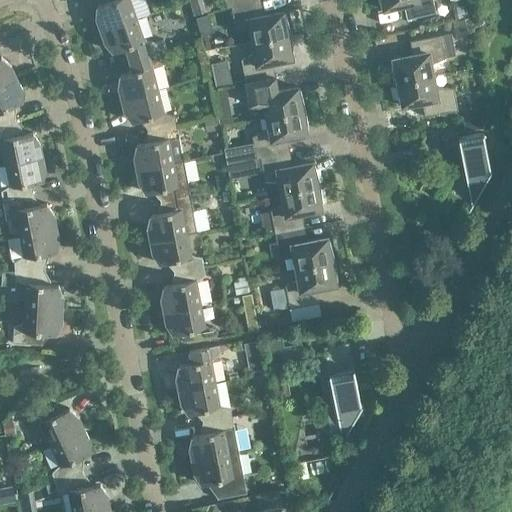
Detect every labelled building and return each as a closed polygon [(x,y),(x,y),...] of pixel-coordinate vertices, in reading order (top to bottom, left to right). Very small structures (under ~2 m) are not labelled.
[(108,0),(109,2),(97,6),(96,19),(100,31),(136,18),(129,0),(108,0)] [(223,0),(227,9),(231,8),(231,7),(255,1),(254,0),(223,0)] [(408,5),(411,19),(435,13),(432,0),(378,0),(380,8),(383,7),(384,10),(408,5)] [(258,17),(255,1),(231,7),(231,8),(235,31),(236,30),(249,31),(252,42),(287,36),(286,33),(290,32),(286,15),(283,16),(283,12),(258,17)] [(205,12),(202,2),(191,5),(194,15),(205,12)] [(467,18),(465,6),(452,8),(454,21),(467,18)] [(143,40),(136,18),(100,31),(104,43),(113,52),(125,48),(128,60),(157,51),(155,42),(143,40)] [(459,32),(473,29),(471,18),(457,21),(459,32)] [(443,35),(414,41),(417,55),(412,56),(393,59),(393,63),(391,63),(393,80),(397,80),(397,83),(433,76),(431,65),(447,57),(455,56),(451,33),(443,35)] [(288,39),(287,36),(252,42),(254,54),(242,59),(241,60),(245,83),(270,78),(267,64),(292,59),(291,56),(294,55),(291,38),(288,39)] [(160,60),(157,51),(128,60),(132,71),(120,75),(118,87),(121,100),(157,90),(152,68),(160,60)] [(0,84),(16,77),(10,65),(1,57),(0,57),(0,84)] [(24,85),(38,83),(35,67),(22,69),(24,85)] [(435,87),(433,76),(397,83),(398,86),(395,87),(399,104),(401,103),(402,107),(426,102),(429,116),(458,110),(453,88),(435,87)] [(21,89),(16,77),(0,84),(0,126),(15,121),(10,107),(22,101),(21,89)] [(273,92),(270,78),(245,83),(250,106),(251,106),(264,106),(266,118),(302,111),(301,108),(304,107),(300,90),(298,91),(297,88),(273,92)] [(163,112),(157,90),(121,100),(124,112),(132,122),(144,119),(146,131),(176,125),(174,116),(163,112)] [(302,114),(302,111),(266,118),(268,129),(251,137),(256,159),(260,158),(284,153),(282,139),(306,135),(306,131),(308,131),(306,114),(302,114)] [(215,117),(207,118),(209,129),(217,128),(215,117)] [(465,131),(482,128),(480,119),(463,122),(465,131)] [(20,135),(15,121),(0,126),(0,140),(1,141),(5,163),(42,156),(40,144),(32,133),(20,135)] [(178,134),(176,125),(146,131),(149,142),(136,145),(134,157),(136,170),(173,163),(183,161),(178,134)] [(469,194),(476,198),(477,198),(491,172),(490,171),(483,133),(458,138),(469,194)] [(287,168),(284,153),(260,158),(264,181),(265,181),(279,182),(281,193),(316,186),(316,183),(319,182),(315,166),(312,166),(312,163),(287,168)] [(44,169),(42,156),(5,163),(9,186),(0,192),(2,201),(32,195),(29,184),(42,181),(44,169)] [(183,161),(173,163),(136,170),(138,182),(145,193),(158,190),(160,202),(189,196),(183,161)] [(226,174),(214,176),(216,190),(228,187),(226,174)] [(317,189),(316,186),(281,193),(283,205),(271,210),(270,210),(274,234),(299,229),(296,215),(321,210),(320,207),(323,206),(320,189),(317,189)] [(18,231),(19,234),(56,227),(53,214),(46,204),(34,206),(32,195),(2,201),(9,233),(18,231)] [(196,231),(189,196),(160,202),(162,213),(150,215),(147,228),(149,240),(186,233),(196,231)] [(58,239),(56,227),(19,234),(23,256),(14,262),(14,271),(44,269),(43,254),(56,252),(58,239)] [(302,243),(299,229),(274,234),(279,257),(280,257),(293,257),(295,269),(331,262),(330,259),(334,258),(330,241),(327,242),(326,238),(302,243)] [(191,256),(186,233),(149,240),(152,253),(159,264),(171,261),(173,272),(203,267),(201,258),(191,256)] [(0,254),(15,254),(14,234),(0,234),(0,254)] [(331,265),(331,262),(295,269),(298,280),(286,286),(284,286),(289,309),(314,304),(311,290),(335,285),(335,282),(337,282),(335,264),(331,265)] [(161,299),(163,311),(200,304),(196,281),(205,276),(203,267),(173,272),(176,284),(163,286),(161,299)] [(24,308),(62,310),(62,297),(58,285),(45,285),(44,269),(14,271),(15,281),(25,285),(24,308)] [(249,293),(247,280),(232,283),(235,295),(249,293)] [(274,288),(276,304),(286,302),(284,286),(274,288)] [(204,327),(200,304),(163,311),(165,324),(172,334),(185,332),(187,343),(217,338),(215,329),(204,327)] [(13,327),(13,334),(12,344),(42,345),(43,334),(55,334),(61,323),(62,310),(24,308),(23,324),(13,327)] [(281,352),(283,352),(280,338),(266,341),(268,354),(268,355),(281,352)] [(246,358),(260,355),(257,341),(244,344),(246,358)] [(339,429),(346,433),(347,434),(362,407),(360,406),(348,343),(324,347),(339,429)] [(218,346),(188,351),(191,363),(178,365),(176,378),(178,390),(215,383),(211,360),(220,355),(218,346)] [(268,354),(266,354),(273,389),(287,387),(282,358),(281,352),(268,355),(268,354)] [(219,406),(215,383),(178,390),(180,403),(187,413),(200,411),(202,422),(231,416),(230,408),(219,406)] [(43,431),(49,444),(84,428),(78,417),(69,408),(57,414),(52,403),(25,416),(29,424),(33,431),(43,431)] [(231,416),(202,422),(204,433),(192,436),(189,448),(192,461),(238,452),(231,416)] [(2,424),(4,435),(5,436),(15,433),(12,421),(2,424)] [(89,440),(84,428),(49,444),(59,465),(51,473),(54,481),(83,472),(78,458),(90,453),(89,440)] [(246,493),(243,478),(238,452),(192,461),(194,473),(201,484),(213,482),(217,499),(246,493)] [(327,460),(310,463),(311,475),(329,473),(327,460)] [(305,462),(296,463),(298,478),(307,476),(305,462)] [(83,472),(54,481),(57,490),(68,492),(71,511),(84,511),(109,508),(107,495),(100,484),(87,487),(83,472)] [(50,492),(57,490),(54,481),(47,484),(50,492)] [(0,505),(15,502),(12,486),(0,488),(0,505)] [(282,511),(281,505),(290,490),(289,489),(255,496),(258,509),(257,510),(257,511),(282,511)] [(194,511),(230,511),(230,499),(194,501),(194,511)]
